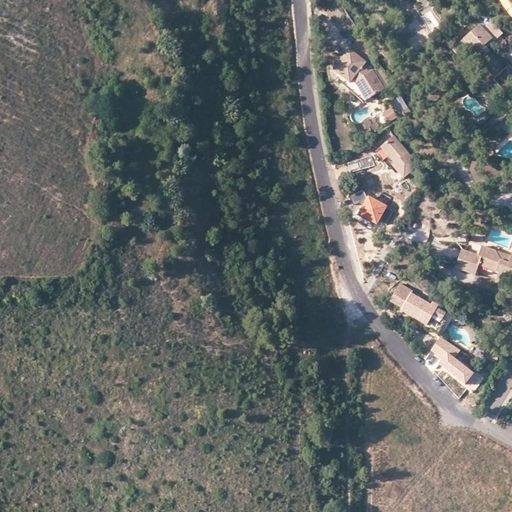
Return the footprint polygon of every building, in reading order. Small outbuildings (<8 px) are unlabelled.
[(493,35),(499,29),(489,19),(484,25),(493,35)] [(505,67),(486,47),(483,44),(486,42),(487,40),(491,37),(478,24),(463,38),(475,52),(473,54),(494,76),(505,67)] [(471,48),(463,38),(455,45),(464,54),(469,50),(471,48)] [(358,40),(350,50),(366,63),(375,53),(358,40)] [(344,57),(334,70),(351,83),(354,80),(356,81),(354,83),(367,101),(385,89),(373,72),(367,75),(363,72),(365,70),(363,67),(366,63),(350,50),(344,57)] [(505,67),(494,76),(492,78),(503,90),(511,81),(511,67),(508,64),(505,67)] [(390,107),(382,114),(390,124),(398,117),(390,107)] [(466,127),(471,131),(476,126),(472,121),(466,127)] [(396,140),(383,150),(392,160),(398,167),(396,169),(406,181),(420,169),(396,140)] [(377,225),(387,206),(367,196),(357,215),(377,225)] [(477,254),(462,248),(455,267),(475,274),(478,264),(480,259),(484,261),(485,259),(498,263),(495,270),(498,271),(507,275),(509,271),(511,271),(511,250),(510,255),(508,261),(500,259),(496,250),(481,244),(480,248),(477,254)] [(508,261),(510,255),(496,250),(500,259),(508,261)] [(478,264),(495,270),(498,263),(485,259),(484,261),(480,259),(478,264)] [(506,286),(511,271),(509,271),(507,275),(498,271),(495,282),(506,286)] [(401,284),(390,304),(403,311),(401,314),(406,316),(438,334),(444,322),(442,321),(446,314),(438,309),(440,306),(433,302),(432,305),(413,295),(414,292),(401,284)] [(461,352),(441,337),(431,351),(442,359),(438,364),(466,385),(474,374),(455,360),(461,352)]
